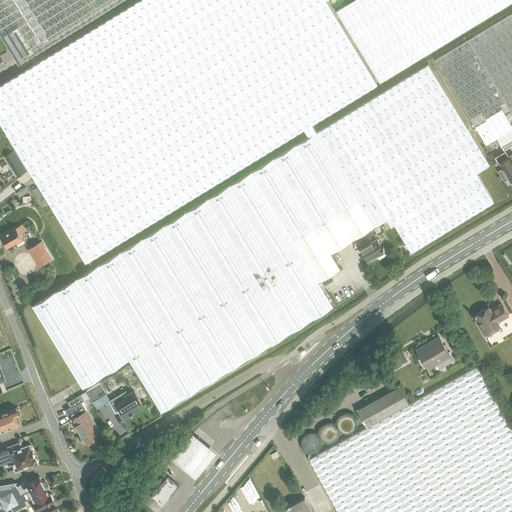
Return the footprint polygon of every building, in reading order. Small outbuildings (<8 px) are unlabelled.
[(0,0),(0,33),(2,37),(18,27),(34,54),(122,0),(0,0)] [(137,0),(0,84),(0,122),(43,194),(85,262),(304,128),(308,126),(311,124),(377,84),(326,0),(325,0),(137,0)] [(511,0),(352,0),(335,11),(379,81),(379,82),(511,0)] [(458,100),(474,127),(485,121),(484,119),(501,109),(511,128),(511,11),(479,31),(434,60),(458,100)] [(18,27),(2,37),(15,58),(19,64),(34,54),(18,27)] [(333,306),(318,282),(292,240),(358,201),(374,226),(389,217),(410,252),(447,230),(493,203),(472,168),(486,160),(457,111),(429,64),(373,98),(333,122),(316,132),(309,137),(232,184),(231,184),(32,306),(83,389),(129,360),(132,365),(136,370),(161,412),(311,319),(333,306)] [(504,149),(511,144),(511,128),(501,109),(484,119),(485,121),(474,127),(484,146),(497,138),(504,149)] [(18,176),(26,171),(14,151),(5,156),(18,176)] [(496,157),(502,168),(498,171),(505,181),(509,179),(511,182),(511,181),(511,153),(508,156),(505,152),(496,157)] [(25,187),(17,192),(19,197),(28,191),(25,187)] [(36,187),(32,190),(37,198),(42,196),(36,187)] [(327,254),(374,226),(358,201),(292,240),(318,282),(337,270),(327,254)] [(16,244),(21,241),(23,240),(19,234),(25,230),(21,224),(0,237),(7,248),(15,243),(16,244)] [(377,257),(385,252),(376,237),(375,238),(371,230),(363,235),(367,242),(360,247),(368,260),(376,255),(377,257)] [(41,241),(28,249),(39,266),(51,259),(41,241)] [(497,322),(508,315),(501,303),(491,309),(489,307),(473,316),(484,334),(499,325),(497,322)] [(428,368),(449,355),(439,337),(417,350),(428,368)] [(393,369),(402,363),(399,359),(390,364),(393,369)] [(131,365),(108,378),(111,384),(134,370),(131,365)] [(511,511),(511,429),(477,366),(409,404),(366,428),(308,460),(336,511),(511,511)] [(100,383),(86,391),(92,401),(106,393),(100,383)] [(356,410),(366,428),(409,404),(399,386),(356,410)] [(118,405),(125,417),(143,406),(133,390),(126,395),(123,391),(107,401),(112,409),(118,405)] [(66,410),(71,419),(85,442),(86,441),(87,443),(91,442),(94,439),(92,437),(100,433),(86,410),(88,409),(82,401),(84,400),(80,393),(67,401),(70,407),(66,410)] [(18,415),(19,413),(18,410),(15,409),(14,407),(0,413),(0,431),(20,423),(17,417),(18,416),(18,415)] [(360,425),(359,422),(359,421),(358,419),(356,418),(355,416),(353,415),(349,415),(346,416),(343,418),(341,421),(340,425),(341,428),(343,431),(346,433),(349,434),(353,434),(355,433),(356,432),(358,430),(359,429),(360,425)] [(341,435),(341,434),(340,431),(339,429),(338,428),(337,427),(335,426),(333,425),(331,425),(328,426),(327,427),(325,429),(324,431),(323,434),(324,437),(325,441),(328,442),(329,443),(332,443),(335,443),(336,442),(338,441),(340,438),(341,435)] [(215,452),(192,433),(172,458),(195,477),(215,452)] [(324,446),(324,445),(324,441),(322,438),(319,436),(317,436),(315,435),(312,436),(310,436),(308,438),(306,440),(305,442),(305,445),(305,449),(307,451),(308,453),(310,454),(314,455),(316,455),(318,454),(319,454),(321,452),(323,449),(324,446)] [(0,463),(9,459),(14,471),(32,464),(33,465),(35,464),(36,463),(36,461),(36,460),(33,458),(30,451),(31,449),(30,446),(28,445),(27,444),(20,447),(18,442),(5,447),(6,448),(0,450),(0,463)] [(273,458),(279,455),(276,450),(271,453),(273,458)] [(13,483),(0,485),(0,501),(3,507),(6,511),(10,510),(11,511),(14,511),(15,511),(12,506),(19,502),(17,498),(20,496),(22,500),(24,499),(25,501),(44,490),(44,489),(45,488),(44,486),(44,484),(41,482),(40,481),(38,477),(27,483),(26,481),(15,487),(14,485),(13,483)] [(179,486),(168,477),(161,484),(160,485),(150,498),(162,507),(175,491),(176,491),(176,490),(179,486)] [(19,502),(12,506),(15,511),(27,505),(27,506),(32,504),(36,511),(52,501),(51,500),(52,498),(50,494),(48,493),(47,492),(46,493),(44,490),(25,501),(24,499),(22,500),(20,496),(17,498),(19,502)] [(283,511),(311,511),(312,511),(304,498),(282,510),(283,511)]
